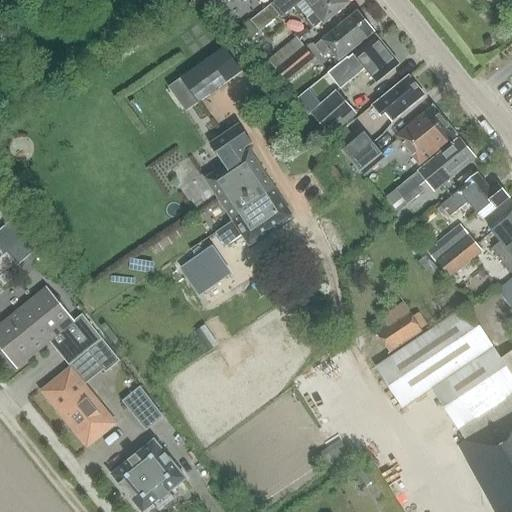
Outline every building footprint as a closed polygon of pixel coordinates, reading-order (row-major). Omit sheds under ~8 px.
[(303,0),(323,24),(349,3),(346,0),(298,0),(300,2),(302,0),(303,0)] [(339,61),(373,33),(357,13),(316,46),(324,56),(331,51),(339,61)] [(257,33),(248,22),(238,30),(248,41),(257,33)] [(376,83),(399,65),(376,36),(348,59),(347,58),(328,74),(340,90),(365,69),(376,83)] [(277,69),(305,47),(297,37),(269,58),(277,69)] [(287,82),(315,60),(305,47),(277,69),(287,82)] [(198,102),(241,72),(224,48),(181,78),(198,102)] [(396,119),(424,96),(409,77),(373,106),(382,117),(389,111),(396,119)] [(331,137),(356,114),(336,92),(311,114),(331,137)] [(420,166),(457,136),(433,106),(396,136),(420,166)] [(339,146),(351,162),(373,144),(361,129),(339,146)] [(476,159),(459,139),(418,172),(434,193),(476,159)] [(373,144),(351,162),(364,177),(385,160),(373,144)] [(264,175),(248,151),(205,179),(221,203),(264,175)] [(331,193),(346,182),(331,162),(316,173),(331,193)] [(264,175),(221,203),(234,222),(252,210),(249,205),(257,200),(264,209),(281,199),(264,175)] [(508,199),(496,184),(489,189),(477,175),(441,205),(450,217),(468,202),(477,212),(483,208),(488,215),(508,199)] [(249,246),(293,217),(281,199),(264,209),(257,200),(249,205),(252,210),(234,222),(229,225),(216,234),(225,246),(242,235),(249,246)] [(511,275),(511,209),(489,229),(502,245),(492,252),(511,276),(511,275)] [(11,221),(0,229),(0,241),(2,240),(21,263),(33,253),(36,251),(11,221)] [(469,235),(460,224),(426,251),(435,262),(469,235)] [(450,279),(481,252),(468,237),(437,264),(450,279)] [(208,251),(183,268),(201,294),(226,277),(208,251)] [(511,279),(497,292),(510,309),(511,307),(511,279)] [(82,314),(73,322),(46,289),(0,325),(0,346),(17,368),(49,343),(68,366),(88,350),(102,339),(82,314)] [(413,316),(403,302),(381,317),(386,325),(376,333),(390,353),(422,332),(420,330),(427,325),(419,312),(413,316)] [(511,511),(511,350),(499,359),(466,309),(376,369),(402,410),(430,390),(466,442),(458,446),(495,511),(511,511)] [(102,339),(88,350),(103,370),(105,373),(120,361),(102,339)] [(70,369),(41,391),(87,448),(115,424),(84,386),(70,369)] [(122,402),(130,412),(147,398),(140,388),(122,402)] [(111,476),(140,511),(145,511),(160,500),(161,502),(169,494),(168,493),(186,479),(154,441),(111,476)] [(327,450),(336,464),(350,455),(342,441),(327,450)] [(375,481),(367,469),(358,475),(365,487),(375,481)]
